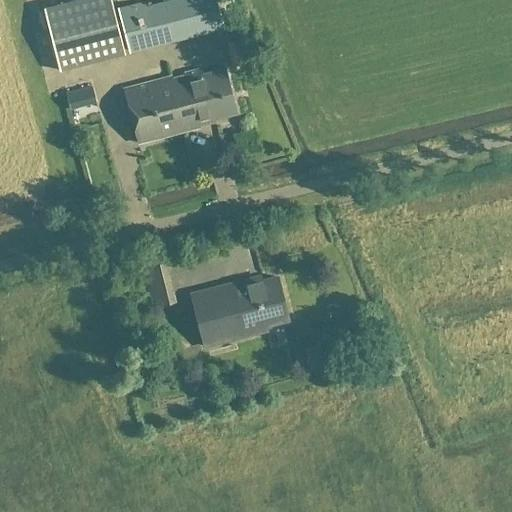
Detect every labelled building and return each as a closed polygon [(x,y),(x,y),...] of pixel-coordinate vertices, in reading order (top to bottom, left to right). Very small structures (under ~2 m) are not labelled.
[(110,0),(78,0),(42,10),(58,71),(124,54),(115,17),(110,0)] [(144,1),(116,8),(118,16),(127,53),(222,29),(214,0),(179,0),(146,9),(144,1)] [(235,115),(224,72),(206,77),(204,71),(173,79),(187,133),(198,130),(197,125),(235,115)] [(57,87),(72,85),(70,73),(55,75),(57,87)] [(187,133),(173,79),(123,92),(137,146),(187,133)] [(91,87),(78,91),(82,107),(95,104),(91,87)] [(164,261),(140,267),(151,309),(174,303),(164,261)] [(287,322),(276,279),(248,286),(246,279),(190,294),(204,350),(268,334),(266,327),(287,322)]
